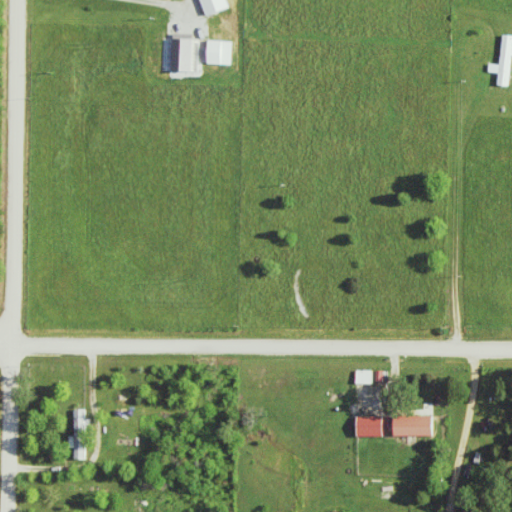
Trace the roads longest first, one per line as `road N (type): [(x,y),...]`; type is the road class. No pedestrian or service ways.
road 1 (residential): [(0,339),(511,348)]
road 2 (residential): [(12,511),(18,0)]
